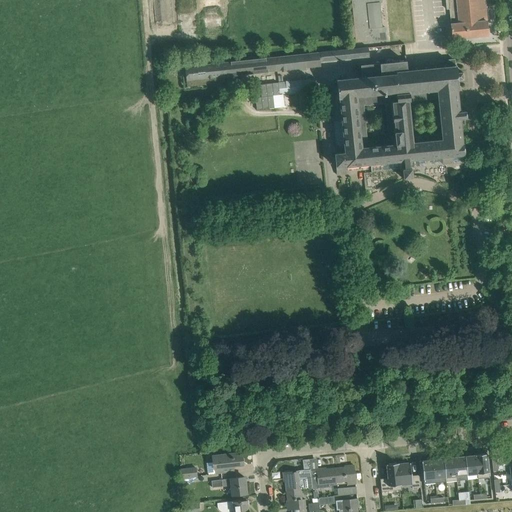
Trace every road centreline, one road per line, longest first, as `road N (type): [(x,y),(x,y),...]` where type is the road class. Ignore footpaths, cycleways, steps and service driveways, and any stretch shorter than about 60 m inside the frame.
road 1 (track): [(173,335),(144,0)]
road 2 (track): [(351,211),(190,220)]
road 3 (residential): [(266,511),(263,457),(364,444)]
road 4 (residential): [(364,444),(511,429)]
road 5 (track): [(324,121),(298,110),(223,107),(220,83)]
